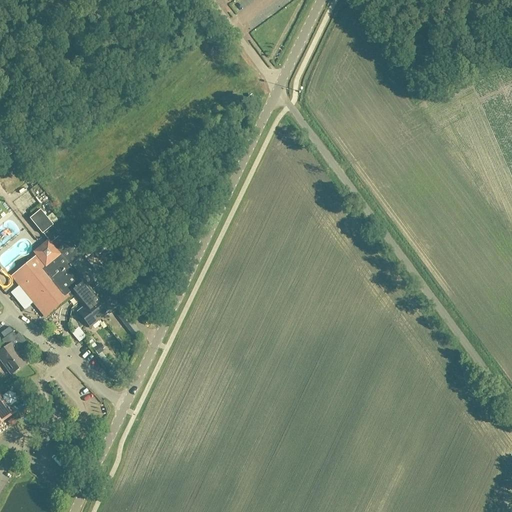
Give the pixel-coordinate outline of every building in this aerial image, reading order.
[(254,25),(258,32),(266,27),(263,21),(254,25)] [(0,150),(10,144),(0,127),(0,150)] [(30,219),(42,234),(53,226),(40,210),(30,219)] [(0,234),(0,236),(7,246),(24,234),(16,223),(0,234)] [(92,290),(72,265),(84,255),(65,232),(60,236),(53,228),(44,235),(51,243),(60,255),(53,261),(44,250),(40,249),(37,252),(36,256),(38,259),(16,278),(21,284),(35,302),(45,314),(72,292),(84,307),(104,291),(99,285),(92,290)] [(19,249),(1,259),(10,274),(19,269),(15,263),(24,257),(19,249)] [(35,302),(21,284),(10,294),(24,311),(35,302)] [(104,291),(84,307),(78,312),(90,328),(103,318),(101,315),(105,312),(107,315),(109,315),(110,314),(112,314),(116,310),(117,309),(118,307),(118,306),(119,305),(106,290),(104,291)] [(69,318),(73,334),(78,333),(75,316),(69,318)] [(48,320),(42,324),(46,331),(52,328),(48,320)] [(134,326),(128,330),(133,336),(139,332),(134,326)] [(25,365),(15,352),(22,346),(12,333),(1,342),(6,348),(0,352),(0,360),(11,375),(25,365)] [(95,348),(98,345),(92,338),(88,340),(95,348)] [(19,387),(15,390),(19,395),(24,392),(19,387)] [(0,397),(0,424),(13,415),(0,397)] [(94,403),(94,413),(102,412),(101,403),(94,403)] [(30,408),(20,416),(28,426),(38,419),(30,408)]
